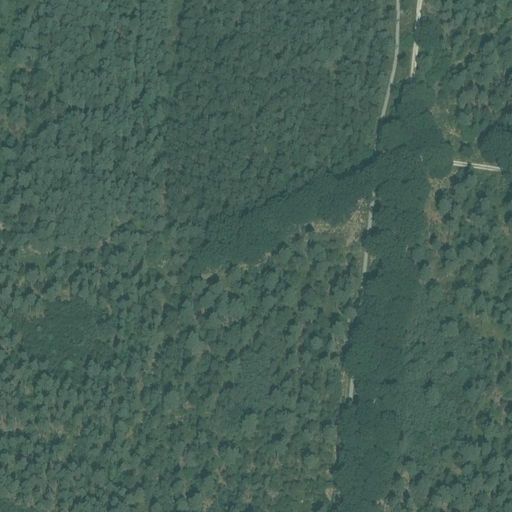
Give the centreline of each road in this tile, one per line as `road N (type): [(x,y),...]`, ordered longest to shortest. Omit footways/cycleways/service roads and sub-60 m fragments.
road 1 (track): [(403,151),(360,511)]
road 2 (track): [(420,0),(403,151)]
